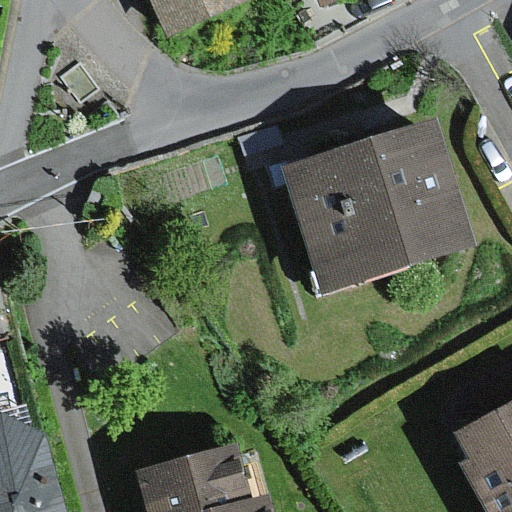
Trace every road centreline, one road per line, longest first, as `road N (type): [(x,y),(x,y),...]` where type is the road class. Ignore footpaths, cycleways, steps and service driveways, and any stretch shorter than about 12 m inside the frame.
road 1 (residential): [(446,10),(334,66),(173,113)]
road 2 (residential): [(43,0),(0,182)]
road 3 (residential): [(173,113),(0,182)]
road 4 (residential): [(173,113),(64,0)]
road 5 (residential): [(446,10),(511,128)]
